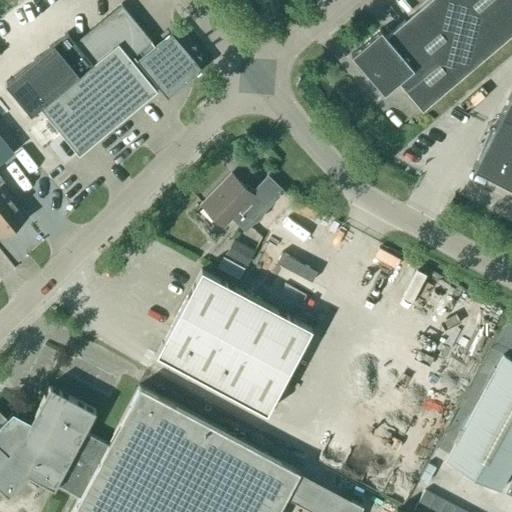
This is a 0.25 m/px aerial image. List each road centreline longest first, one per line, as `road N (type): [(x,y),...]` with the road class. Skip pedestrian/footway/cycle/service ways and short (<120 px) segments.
road 1 (unclassified): [(0,329),(256,76)]
road 2 (unclassified): [(511,278),(346,183),(256,76)]
